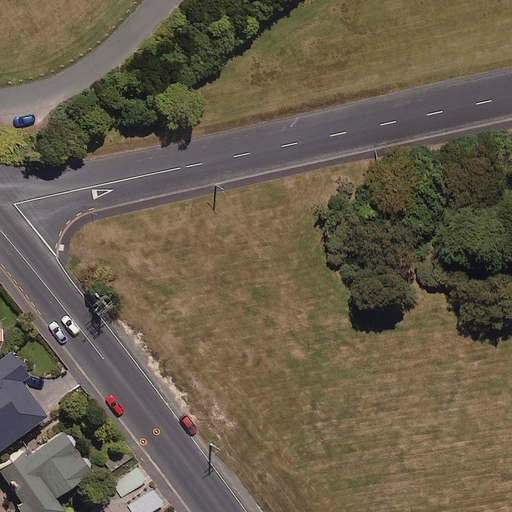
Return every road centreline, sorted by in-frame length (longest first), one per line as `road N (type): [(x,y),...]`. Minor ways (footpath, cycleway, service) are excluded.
road 1 (unclassified): [(511,92),(0,203)]
road 2 (tertiary): [(213,511),(55,293),(0,238)]
